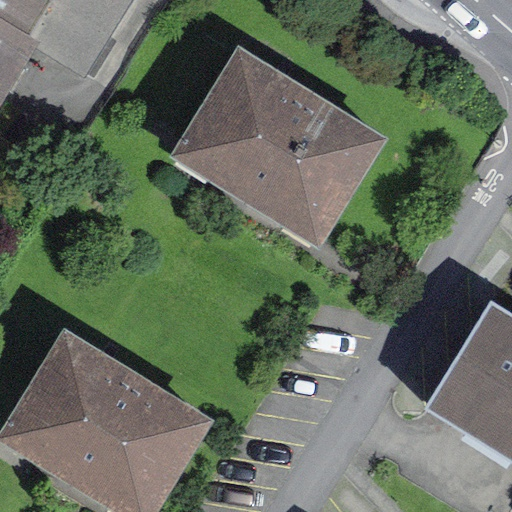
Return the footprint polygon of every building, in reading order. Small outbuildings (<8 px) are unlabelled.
[(0,0),(0,20),(90,74),(133,0),(0,0)] [(90,74),(0,20),(0,99),(3,94),(58,127),(90,74)] [(307,265),(374,154),(222,64),(156,176),(307,265)] [(511,488),(511,339),(476,318),(410,427),(511,488)] [(0,469),(70,511),(154,511),(200,436),(49,345),(0,426),(0,469)]
